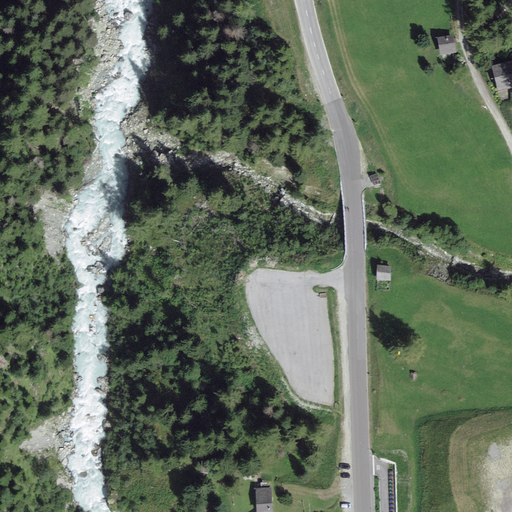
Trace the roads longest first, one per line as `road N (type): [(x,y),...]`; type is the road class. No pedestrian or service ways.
road 1 (secondary): [(303,0),(350,174),(362,511)]
road 2 (track): [(511,151),(459,33),(459,0)]
